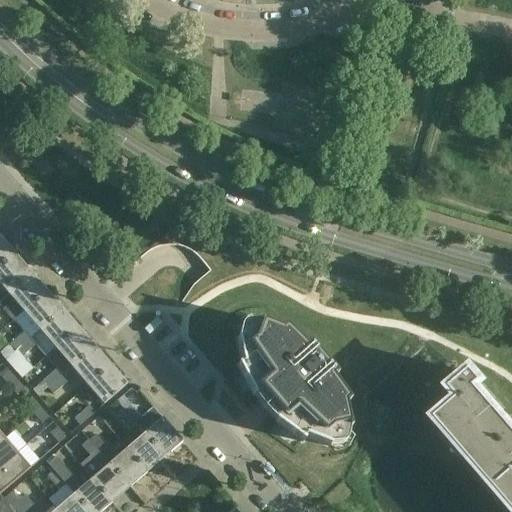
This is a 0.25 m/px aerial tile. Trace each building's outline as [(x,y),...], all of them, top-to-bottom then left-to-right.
[(0,238),(0,270),(16,257),(0,238)] [(16,257),(0,270),(0,286),(7,295),(31,275),(16,257)] [(43,289),(31,275),(7,295),(0,300),(0,306),(3,310),(13,301),(23,313),(47,293),(43,289)] [(29,340),(39,332),(64,312),(47,293),(23,313),(13,321),(23,333),(29,340)] [(79,330),(64,312),(39,332),(55,350),(79,330)] [(240,364),(235,367),(241,373),(253,398),(255,402),(262,410),(271,420),(275,423),(303,443),(304,442),(303,441),(306,439),(329,448),(342,444),(345,442),(350,430),(345,405),(347,403),(348,404),(349,403),(332,379),(334,377),(335,378),(337,377),(308,344),(306,345),(307,346),(305,348),(286,325),(280,329),(255,322),(243,323),(240,325),(238,329),(235,340),(240,364)] [(62,377),(71,369),(94,348),(79,330),(55,350),(45,358),(55,369),(61,376),(62,377)] [(15,353),(29,340),(23,333),(9,346),(15,353)] [(29,340),(15,353),(20,360),(35,347),(29,340)] [(110,366),(94,348),(71,369),(87,387),(110,366)] [(87,387),(102,404),(126,384),(110,366),(87,387)] [(40,382),(46,389),(61,376),(55,369),(40,382)] [(0,376),(0,381),(5,388),(13,381),(5,372),(0,376)] [(503,511),(511,511),(511,417),(474,373),(456,389),(452,392),(453,393),(441,404),(449,413),(432,428),(503,511)] [(62,377),(61,376),(46,389),(52,396),(67,383),(62,377)] [(21,390),(13,381),(5,388),(13,397),(21,390)] [(23,408),(31,417),(38,410),(30,401),(23,408)] [(124,411),(135,424),(142,419),(131,405),(124,411)] [(78,425),(93,412),(87,406),(72,418),(78,425)] [(46,419),(38,410),(31,417),(39,426),(46,419)] [(129,430),(135,424),(124,411),(118,416),(129,430)] [(162,419),(144,434),(164,458),(182,442),(162,419)] [(56,430),(48,437),(55,445),(63,438),(56,430)] [(126,450),(146,473),(164,458),(144,434),(126,450)] [(89,442),(100,455),(107,449),(95,436),(89,442)] [(4,440),(0,443),(0,469),(17,455),(4,440)] [(92,479),(91,481),(111,504),(129,489),(109,465),(100,455),(89,442),(81,448),(101,471),(92,479)] [(129,489),(146,473),(126,450),(109,465),(129,489)] [(17,455),(0,469),(0,497),(31,470),(17,455)] [(73,496),(85,511),(102,511),(111,504),(91,481),(87,483),(81,489),(57,459),(48,466),(53,472),(65,487),(73,496)] [(59,492),(65,487),(53,472),(46,478),(59,492)] [(324,511),(354,487),(345,477),(316,501),(324,511)] [(24,511),(18,504),(10,494),(0,503),(0,511),(15,511),(16,511),(24,511)] [(55,511),(85,511),(73,496),(55,511)] [(37,511),(25,498),(18,504),(25,511),(37,511)]
